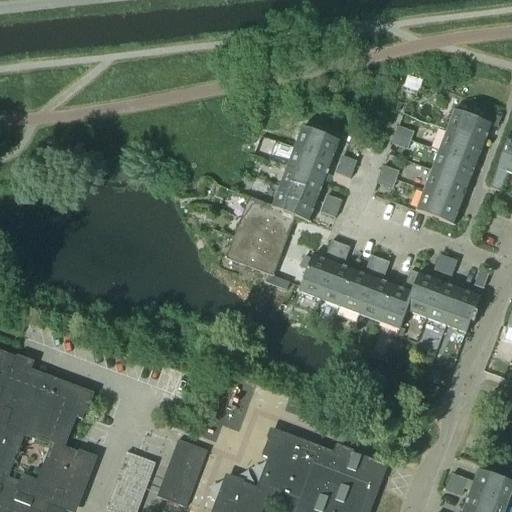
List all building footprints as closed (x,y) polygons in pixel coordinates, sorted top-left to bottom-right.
[(483,148),(491,127),(497,129),(500,120),(485,114),(482,123),(454,113),(446,134),(483,148)] [(409,143),(412,134),(397,128),(394,137),(409,143)] [(331,164),(339,143),(302,129),(294,150),(331,164)] [(475,167),(483,148),(446,134),(439,153),(475,167)] [(511,176),(511,134),(510,134),(489,190),(500,194),(507,175),(511,176)] [(406,151),(409,143),(394,137),(391,146),(406,151)] [(324,184),(331,164),(294,150),(287,170),(324,184)] [(468,187),(474,171),(475,167),(439,153),(431,173),(468,187)] [(353,172),(356,163),(341,158),(338,166),(353,172)] [(349,181),(353,172),(338,166),(335,175),(349,181)] [(394,182),(397,173),(382,168),(379,176),(394,182)] [(316,203),(324,184),(287,170),(279,189),(316,203)] [(461,207),(468,187),(431,173),(424,193),(461,207)] [(391,191),(394,182),(379,176),(376,185),(391,191)] [(308,224),(316,203),(279,189),(272,208),(272,209),(295,218),(294,219),(308,224)] [(453,227),(461,207),(424,193),(416,214),(453,227)] [(338,212),(341,203),(326,197),(323,206),(338,212)] [(287,238),(294,219),(295,218),(272,209),(272,208),(249,199),(241,220),(287,238)] [(335,220),(338,212),(323,206),(320,215),(335,220)] [(280,257),(287,238),(241,220),(233,240),(280,257)] [(272,278),(280,257),(233,240),(225,261),(267,276),(264,284),(286,292),(289,284),(272,278)] [(319,302),(340,246),(331,242),(324,261),(312,257),(311,261),(304,258),(300,269),(307,272),(298,294),(319,302)] [(339,309),(353,272),(342,268),(349,249),(340,246),(319,302),(339,309)] [(358,317),(379,261),(370,257),(363,276),(353,272),(339,309),(358,317)] [(442,275),(448,260),(439,257),(433,272),(442,275)] [(451,278),(457,263),(448,260),(442,275),(451,278)] [(378,324),(392,287),(382,283),(389,264),(379,261),(358,317),(378,324)] [(406,313),(420,276),(410,272),(403,291),(392,287),(378,324),(399,332),(406,313)] [(483,290),(488,275),(479,272),(474,287),(483,290)] [(425,320),(439,283),(420,276),(406,313),(425,320)] [(445,328),(459,291),(439,283),(425,320),(445,328)] [(465,336),(479,299),(459,291),(445,328),(465,336)] [(65,511),(68,506),(76,509),(94,460),(71,452),(63,448),(74,419),(82,422),(91,396),(28,372),(31,364),(0,352),(0,511),(65,511)] [(368,511),(386,467),(352,454),(349,462),(271,432),(261,458),(269,461),(258,490),(226,478),(213,511),(368,511)] [(185,510),(207,453),(177,442),(156,499),(185,510)] [(106,511),(137,511),(155,465),(126,454),(104,511),(106,511)] [(507,507),(511,492),(511,484),(477,472),(470,493),(507,507)] [(463,490),(466,481),(451,476),(448,485),(463,490)] [(459,499),(463,490),(448,485),(445,493),(459,499)] [(504,511),(507,507),(470,493),(462,511),(504,511)]
